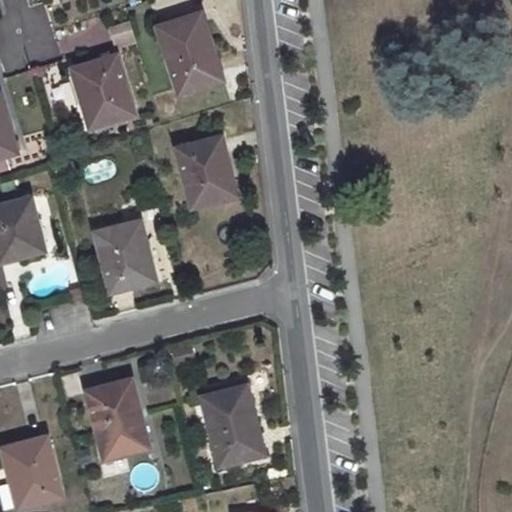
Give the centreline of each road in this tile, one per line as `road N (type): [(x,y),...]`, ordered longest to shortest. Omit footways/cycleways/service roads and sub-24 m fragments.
road 1 (residential): [(292,288),(0,365)]
road 2 (residential): [(292,288),(258,0)]
road 3 (residential): [(318,511),(292,288)]
